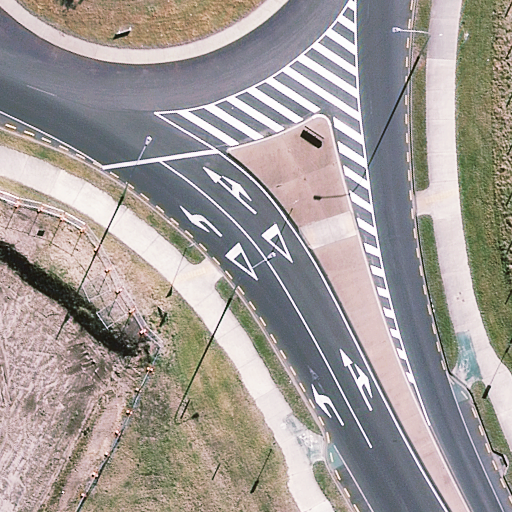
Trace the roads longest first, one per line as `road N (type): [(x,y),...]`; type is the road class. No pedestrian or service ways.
road 1 (secondary): [(367,0),(367,88),(390,234),(429,380),(489,511)]
road 2 (secondary): [(412,511),(250,240),(100,108)]
road 3 (secondary): [(346,0),(321,39),(230,98),(148,111),(100,108)]
